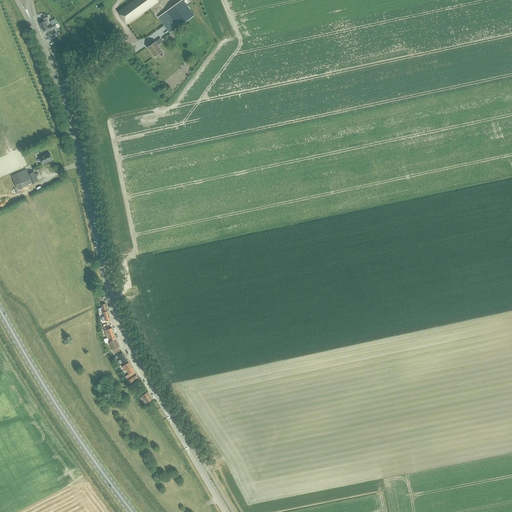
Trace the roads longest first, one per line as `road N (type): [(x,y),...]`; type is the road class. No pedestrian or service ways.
road 1 (tertiary): [(226,511),(117,316),(67,112),(30,19)]
road 2 (primary): [(131,511),(0,310)]
